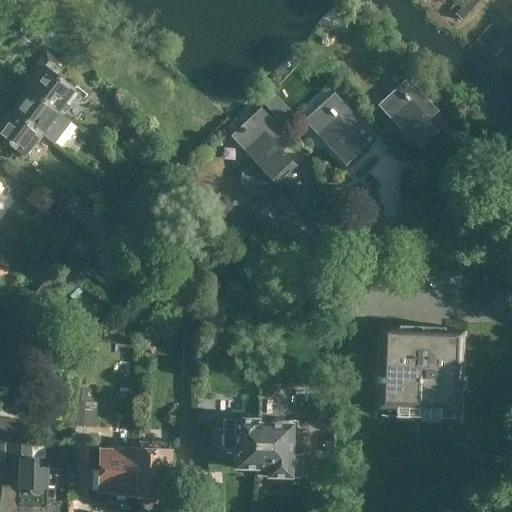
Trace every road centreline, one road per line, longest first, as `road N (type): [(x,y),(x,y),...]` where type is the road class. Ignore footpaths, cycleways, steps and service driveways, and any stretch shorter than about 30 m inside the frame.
road 1 (unknown): [(299,193),(356,239),(416,238),(449,220),(485,158)]
road 2 (unknown): [(511,308),(382,304)]
